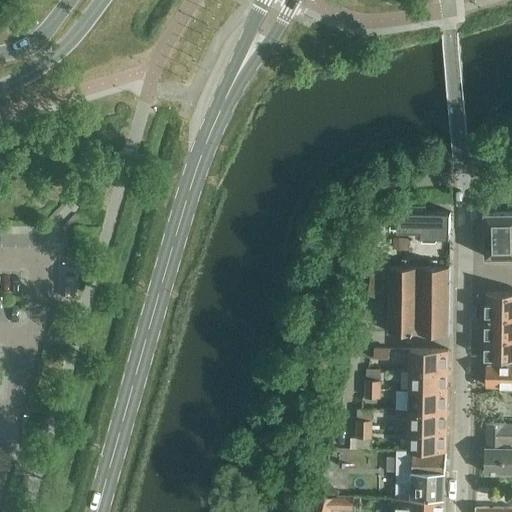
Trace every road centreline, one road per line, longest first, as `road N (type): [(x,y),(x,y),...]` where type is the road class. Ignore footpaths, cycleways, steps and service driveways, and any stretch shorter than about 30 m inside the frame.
road 1 (tertiary): [(95,511),(195,166),(251,49)]
road 2 (residential): [(458,511),(463,280)]
road 3 (residential): [(447,8),(462,177)]
road 4 (tertiary): [(0,90),(40,69),(102,0)]
